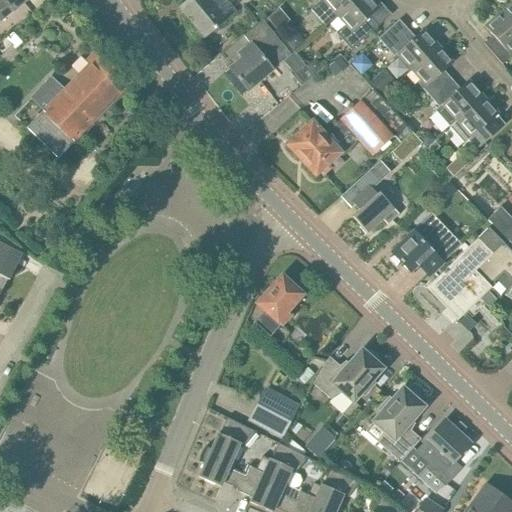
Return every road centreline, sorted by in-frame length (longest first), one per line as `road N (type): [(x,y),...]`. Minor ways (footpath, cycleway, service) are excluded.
road 1 (residential): [(156,496),(245,274),(289,221)]
road 2 (secondary): [(289,221),(236,167),(108,0)]
road 3 (secondary): [(478,406),(289,221)]
